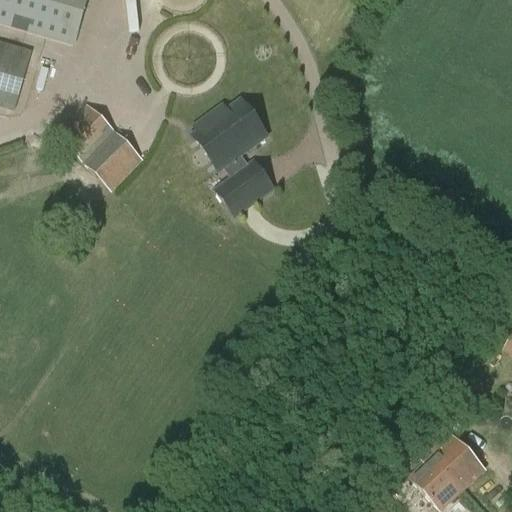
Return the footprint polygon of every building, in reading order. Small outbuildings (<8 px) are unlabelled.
[(85,0),(0,0),(0,26),(72,47),(85,0)] [(0,107),(13,112),(30,54),(0,45),(0,107)] [(258,129),(240,104),(227,114),(224,109),(208,120),(212,125),(206,129),(193,139),(218,174),(224,170),(232,181),(229,184),(230,185),(233,183),(236,187),(221,198),(218,194),(220,192),(219,191),(216,193),(235,219),(272,192),(253,166),(247,170),(239,159),(266,140),(258,129)] [(142,163),(111,133),(109,131),(87,109),(56,139),(80,164),(111,195),(142,163)] [(511,335),(501,354),(511,360),(511,335)] [(406,480),(436,511),(443,511),(483,474),(449,439),(406,480)] [(388,489),(364,511),(384,511),(398,500),(388,489)]
